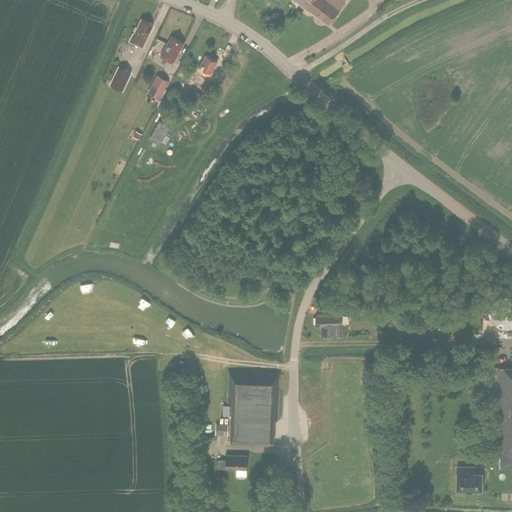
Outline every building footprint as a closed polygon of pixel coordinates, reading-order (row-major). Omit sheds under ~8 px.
[(294,0),(309,11),(311,10),(329,24),(340,8),(346,1),(343,0),(294,0)] [(140,51),(153,24),(141,18),(134,33),(133,32),(129,41),(137,44),(135,49),(140,51)] [(172,63),(183,42),(171,36),(160,57),(172,63)] [(207,79),(217,61),(206,54),(196,73),(207,79)] [(123,90),(131,72),(118,66),(109,84),(123,90)] [(159,99),(169,81),(157,74),(147,92),(159,99)] [(188,101),(193,104),(191,107),(195,109),(206,90),(208,91),(213,83),(207,80),(202,88),(197,85),(188,101)] [(159,116),(148,137),(162,145),(173,124),(159,116)] [(321,336),(342,336),(342,324),(341,313),(317,313),(317,316),(315,316),(315,325),(321,325),(321,336)] [(499,467),(511,467),(511,366),(493,366),(493,445),(496,445),(496,453),(500,454),(499,467)] [(280,373),(229,371),(227,403),(232,403),(230,444),(273,446),(274,420),(278,420),(280,373)] [(228,424),(215,423),(215,435),(227,435),(228,424)] [(225,468),(236,469),(236,476),(246,476),(246,472),(247,472),(247,455),(226,454),(225,460),(219,459),(219,468),(225,468)] [(456,489),(481,489),(482,472),(474,472),(474,466),(457,466),(456,489)]
